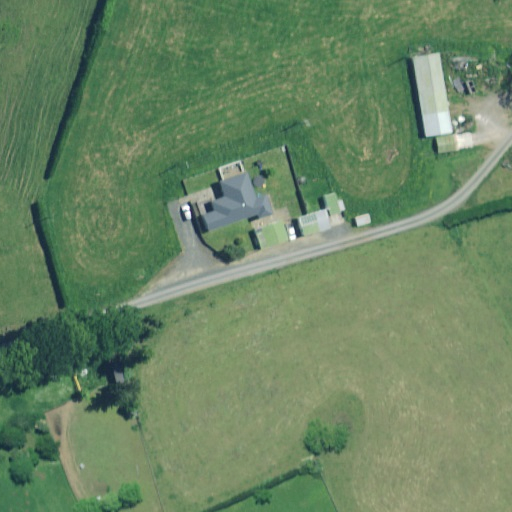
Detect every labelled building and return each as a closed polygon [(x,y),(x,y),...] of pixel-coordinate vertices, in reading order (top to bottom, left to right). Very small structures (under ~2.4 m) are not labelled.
[(446,133),(434,54),(409,58),(422,137),(446,133)] [(453,151),(450,135),(432,139),(434,154),(453,151)] [(262,195),(248,199),(239,173),(214,181),(219,196),(192,205),(194,209),(202,234),(249,217),(251,224),(269,217),(262,195)] [(338,211),(329,190),(319,194),(328,216),(338,211)] [(327,228),(321,209),(294,218),(299,237),(327,228)] [(367,222),(364,214),(351,218),(354,227),(367,222)] [(284,240),(277,222),(250,232),(257,250),(284,240)]
